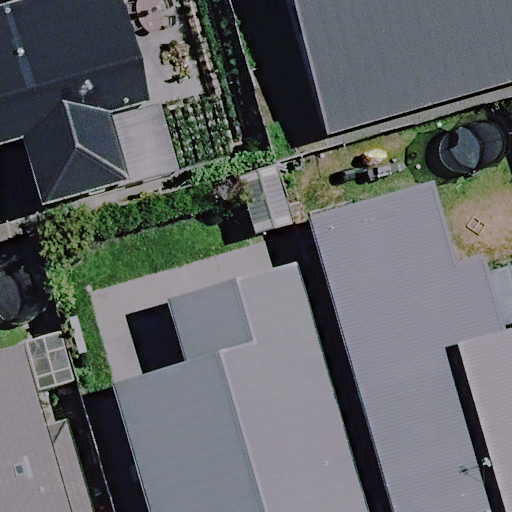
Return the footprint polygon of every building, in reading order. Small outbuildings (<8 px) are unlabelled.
[(131,108),(100,0),(35,0),(0,10),(0,224),(110,194),(89,119),(131,108)] [(511,0),(285,0),(325,136),(511,83),(511,0)] [(420,192),(304,225),(385,511),(511,511),(511,332),(491,339),(469,263),(442,270),(420,192)] [(356,511),(288,271),(163,306),(181,369),(109,389),(144,511),(356,511)] [(0,511),(83,511),(61,430),(29,439),(6,357),(0,358),(0,511)]
